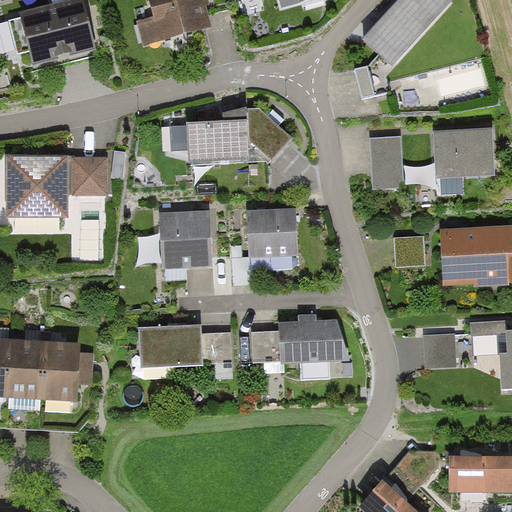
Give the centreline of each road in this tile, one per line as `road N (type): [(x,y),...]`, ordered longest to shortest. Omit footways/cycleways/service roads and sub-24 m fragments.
road 1 (residential): [(305,511),(382,425),(390,377),(311,76)]
road 2 (residential): [(311,76),(245,76),(60,123),(0,130)]
